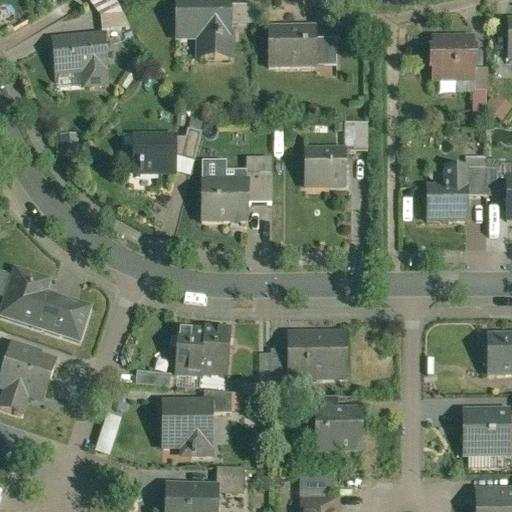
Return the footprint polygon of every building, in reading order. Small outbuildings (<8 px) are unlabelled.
[(114,0),(99,0),(91,3),(103,35),(125,27),(114,0)] [(227,13),(227,2),(171,2),(171,48),(192,48),(192,70),(227,69),(227,32),(227,13)] [(227,13),(227,32),(253,32),(253,12),(227,13)] [(511,23),(502,24),(502,41),(503,62),(503,66),(511,65),(511,23)] [(312,32),(263,32),(264,75),(312,75),(312,72),(312,46),(312,32)] [(110,91),(107,37),(52,40),(54,79),(83,78),(84,92),(110,91)] [(503,62),(502,41),(488,41),(489,62),(503,62)] [(470,77),(470,44),(426,44),(426,90),(468,90),(470,90),(470,77)] [(312,46),(312,72),(331,72),(330,46),(312,46)] [(481,77),(470,77),(470,90),(468,90),(468,100),(481,100),(481,77)] [(481,100),(468,100),(468,125),(481,125),(481,100)] [(498,129),(509,114),(494,103),(490,108),(487,105),(482,113),(485,115),(483,118),(498,129)] [(185,137),(196,140),(199,129),(188,126),(185,137)] [(341,156),(341,158),(361,158),(361,131),(341,131),(341,156)] [(182,144),(170,144),(170,181),(186,185),(198,140),(196,140),(185,137),(183,137),(182,144)] [(128,182),(170,182),(170,181),(170,144),(170,138),(149,138),(149,141),(128,141),(128,182)] [(75,157),(75,142),(57,143),(58,158),(75,157)] [(301,196),(341,196),(341,158),(341,156),(301,156),(301,196)] [(242,183),(242,213),(268,212),(268,165),(242,165),(242,183)] [(462,204),(484,204),(483,166),(462,167),(462,175),(462,204)] [(502,230),(511,230),(511,173),(501,174),(501,177),(497,177),(497,172),(495,172),(495,166),(483,166),(484,204),(502,204),(502,230)] [(462,204),(462,175),(443,175),(443,192),(422,193),(422,229),(463,229),(462,204)] [(196,230),(243,230),(242,213),(242,183),(196,184),(196,230)] [(0,294),(0,323),(74,348),(86,312),(41,298),(46,282),(8,270),(0,294)] [(196,381),(222,382),(223,334),(198,333),(198,335),(172,334),(170,381),(196,382),(196,381)] [(342,336),(282,334),(282,355),(281,382),(281,385),(340,387),(342,336)] [(511,382),(511,339),(483,340),(484,383),(511,382)] [(36,408),(50,364),(36,359),(37,354),(6,344),(0,361),(0,418),(19,425),(26,405),(36,408)] [(281,382),(282,355),(266,355),(266,360),(265,381),(281,382)] [(265,381),(266,360),(253,360),(252,384),(265,384),(265,381)] [(165,394),(166,378),(132,376),(131,391),(165,394)] [(198,397),(198,405),(209,405),(209,420),(223,420),(224,397),(198,397)] [(198,405),(157,405),(157,456),(174,456),(174,467),(209,467),(209,420),(209,405),(198,405)] [(314,458),(358,457),(358,409),(336,409),(336,414),(314,414),(314,458)] [(459,462),(507,461),(506,425),(506,418),(506,414),(458,415),(459,462)] [(260,483),(273,483),(273,470),(260,470),(260,483)] [(160,511),(213,511),(214,488),(160,487),(160,511)] [(470,511),(511,511),(511,493),(511,494),(471,494),(470,511)]
